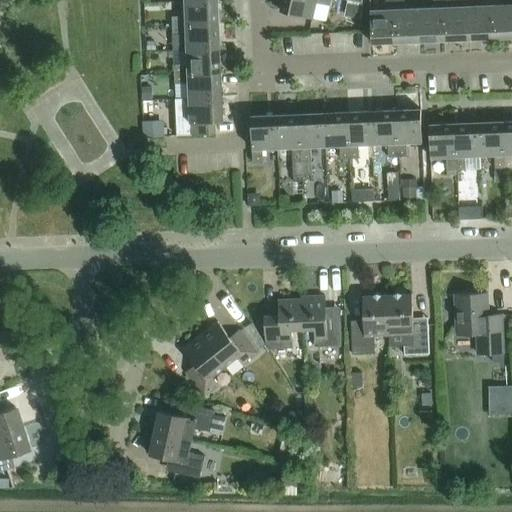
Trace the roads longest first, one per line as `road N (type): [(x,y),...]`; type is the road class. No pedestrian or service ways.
road 1 (residential): [(511,241),(76,262)]
road 2 (residential): [(83,330),(131,342),(132,351),(104,454),(94,459),(80,459),(39,373),(37,348),(54,342)]
road 3 (residential): [(511,58),(260,67),(258,0)]
